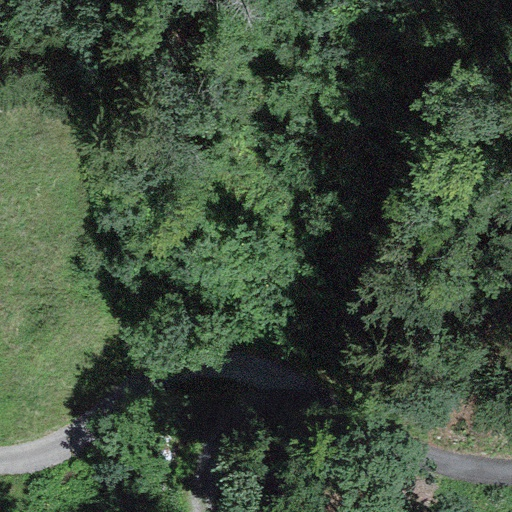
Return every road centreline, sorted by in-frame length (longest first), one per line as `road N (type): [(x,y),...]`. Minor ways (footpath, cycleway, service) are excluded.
road 1 (track): [(0,462),(52,449),(170,368),(221,362),(277,378),(432,464),(511,474)]
road 2 (track): [(277,378),(221,428),(206,462),(204,511)]
